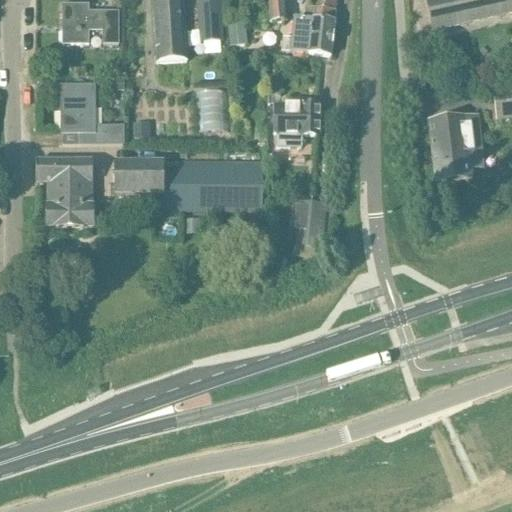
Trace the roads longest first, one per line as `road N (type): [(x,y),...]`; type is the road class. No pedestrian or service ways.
road 1 (secondary): [(511,281),(121,414),(13,459)]
road 2 (secondary): [(13,459),(251,402),(511,316)]
road 3 (unclassified): [(21,511),(176,468),(355,435),(511,376)]
road 4 (residential): [(12,339),(14,0)]
road 5 (residential): [(375,216),(372,0)]
road 6 (residential): [(347,0),(320,196)]
